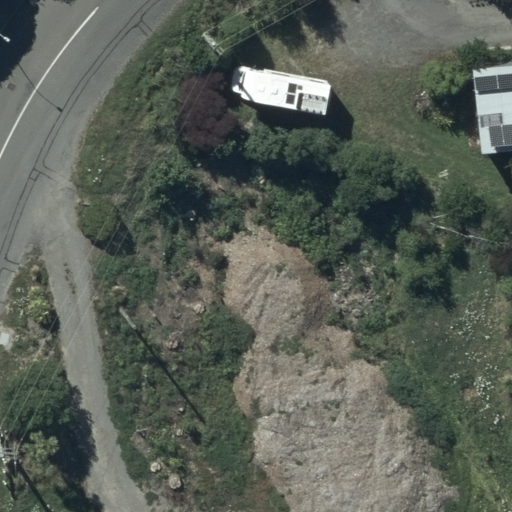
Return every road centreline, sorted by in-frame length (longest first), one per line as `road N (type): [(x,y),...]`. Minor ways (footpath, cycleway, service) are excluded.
road 1 (track): [(398,0),(388,84),(437,178),(511,189)]
road 2 (residential): [(106,0),(43,78),(0,157)]
